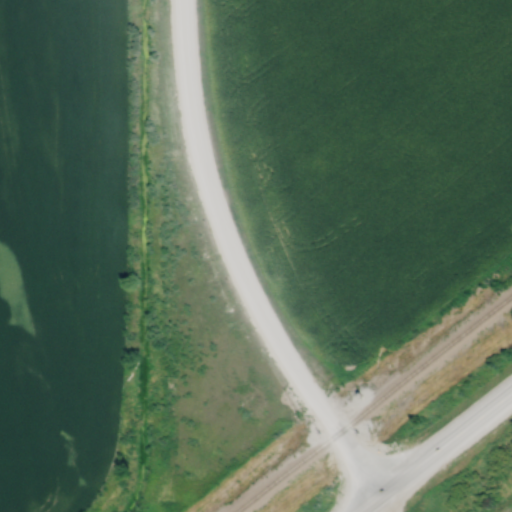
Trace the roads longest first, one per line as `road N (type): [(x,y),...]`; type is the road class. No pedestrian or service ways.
road 1 (residential): [(180,0),(188,104),(230,251),(278,344),(380,494)]
road 2 (primary): [(357,511),(511,390)]
